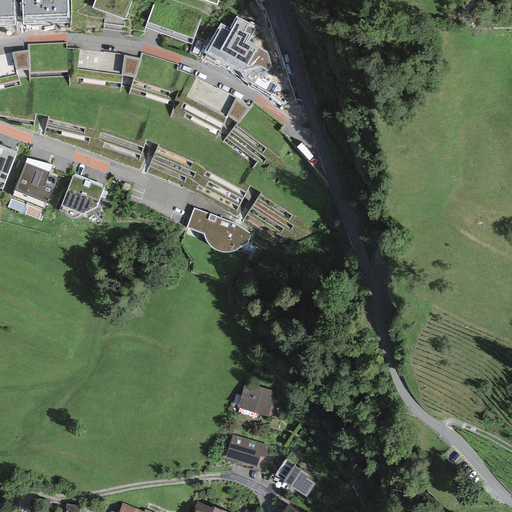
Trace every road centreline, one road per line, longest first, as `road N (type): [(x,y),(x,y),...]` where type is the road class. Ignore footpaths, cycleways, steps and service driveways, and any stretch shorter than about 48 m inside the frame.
road 1 (residential): [(328,163),(407,399),(511,501)]
road 2 (residential): [(328,163),(253,97),(169,57),(65,38),(0,46)]
road 3 (residential): [(0,127),(164,191)]
road 4 (residential): [(273,0),(328,163)]
